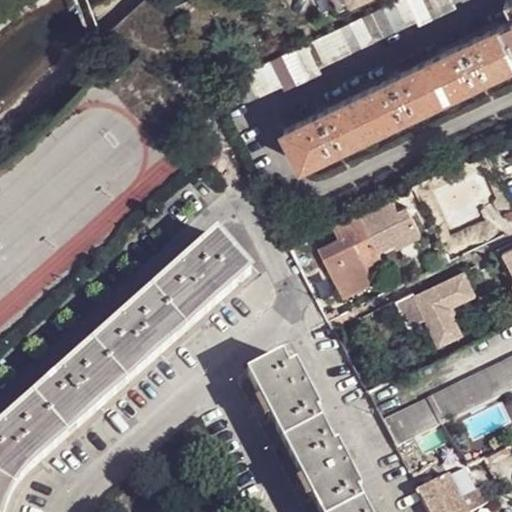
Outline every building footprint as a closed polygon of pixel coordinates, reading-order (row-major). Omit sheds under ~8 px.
[(396,0),(237,76),(248,100),(283,83),(285,87),(320,71),(318,66),(418,18),(420,23),(456,6),(453,2),(458,0),(396,0)] [(334,0),(339,10),(349,5),(350,6),(362,0),(334,0)] [(511,63),(511,20),(285,128),(304,163),(511,63)] [(465,187),(450,194),(470,237),(485,228),(465,187)] [(432,204),(453,249),(449,251),(453,260),(476,249),(470,237),(450,194),(432,204)] [(360,211),(333,225),(359,277),(385,264),(379,250),(393,243),(395,248),(422,235),(408,207),(399,211),(392,196),(384,200),(360,211)] [(511,231),(511,215),(485,228),(470,237),(476,249),(511,231)] [(251,273),(218,235),(93,347),(33,401),(0,430),(0,511),(3,511),(6,503),(13,490),(26,474),(43,457),(67,437),(126,384),(251,273)] [(290,245),(306,274),(313,271),(312,269),(321,266),(306,237),(299,241),(290,245)] [(464,272),(415,295),(440,345),(462,334),(449,307),(475,295),(464,272)] [(283,356),(247,374),(262,400),(272,420),(303,481),(313,499),(319,511),(364,511),(355,494),(362,490),(338,445),(331,448),(314,414),(321,411),(297,365),(290,369),(283,356)] [(511,361),(383,424),(395,448),(511,390),(511,361)] [(272,420),(262,400),(255,404),(265,423),(272,420)] [(466,511),(449,477),(418,492),(427,511),(466,511)] [(313,499),(303,481),(297,484),(307,502),(313,499)]
